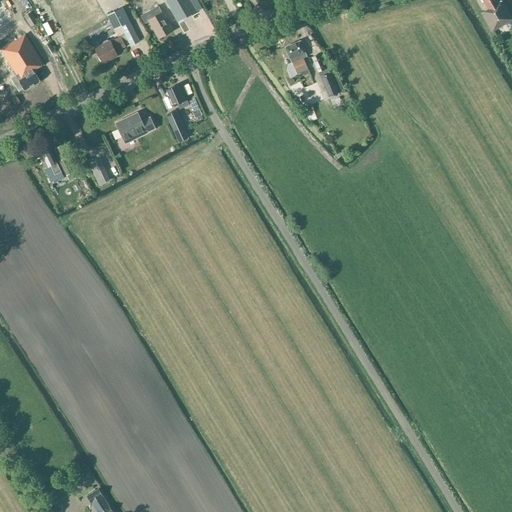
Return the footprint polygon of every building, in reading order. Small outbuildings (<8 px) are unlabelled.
[(165,0),(178,22),(203,8),(198,0),(165,0)] [(511,20),(511,18),(502,1),(498,3),(496,0),(482,0),(488,9),(481,13),(492,32),(511,20)] [(145,23),(149,21),(159,38),(172,30),(158,6),(141,16),(145,23)] [(125,34),(129,43),(131,46),(139,42),(122,7),(107,15),(114,29),(121,26),(125,34)] [(24,16),(31,27),(38,23),(31,12),(24,16)] [(129,43),(125,34),(110,42),(110,41),(95,48),(103,63),(117,56),(115,52),(125,46),(125,45),(129,43)] [(25,35),(1,50),(17,74),(11,78),(19,91),(23,88),(25,90),(40,81),(33,71),(43,65),(25,35)] [(300,41),(285,47),(291,63),(293,62),(299,78),(309,73),(303,58),(307,56),(300,41)] [(44,46),(49,55),(55,52),(49,43),(44,46)] [(318,72),(326,69),(320,53),(311,57),(318,72)] [(329,68),(326,69),(318,72),(328,98),(339,93),(345,92),(341,81),(335,74),(332,76),(329,68)] [(308,83),(312,91),(322,87),(319,79),(308,83)] [(177,85),(167,90),(176,110),(177,112),(194,105),(188,93),(182,96),(177,85)] [(202,115),(199,109),(192,112),(195,118),(202,115)] [(176,110),(166,115),(179,142),(189,138),(177,112),(176,110)] [(156,128),(150,117),(141,121),(137,113),(116,123),(125,143),(156,128)] [(108,155),(116,153),(113,141),(104,144),(108,155)] [(61,172),(49,147),(39,152),(46,167),(44,169),(52,185),(64,179),(61,172)] [(59,162),(68,180),(76,176),(66,158),(59,162)] [(110,180),(99,158),(89,163),(99,185),(110,180)] [(86,190),(80,178),(73,182),(78,193),(86,190)] [(87,472),(90,479),(99,476),(96,468),(87,472)] [(55,486),(59,494),(71,487),(67,480),(55,486)] [(112,511),(98,489),(87,496),(92,503),(97,511),(112,511)]
